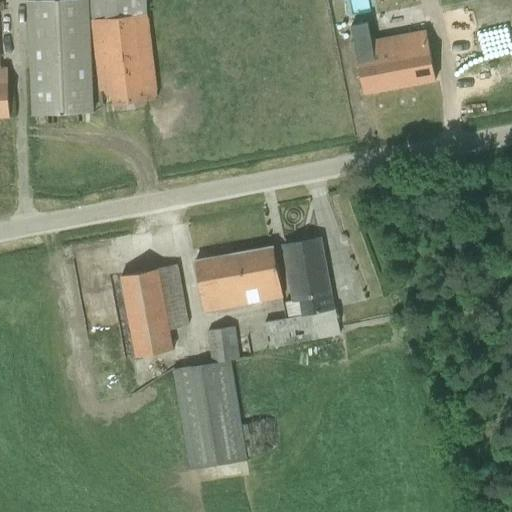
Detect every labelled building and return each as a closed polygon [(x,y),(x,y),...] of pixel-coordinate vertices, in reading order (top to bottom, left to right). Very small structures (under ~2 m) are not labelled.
[(102,104),(159,96),(150,16),(148,0),(28,0),(33,114),(95,111),(91,19),(93,18),(102,104)] [(334,0),(338,17),(365,11),(362,0),(334,0)] [(0,115),(10,116),(8,66),(1,67),(0,51),(0,11),(5,11),(4,2),(0,1),(0,115)] [(366,93),(435,79),(425,29),(356,41),(366,93)] [(289,317),(333,308),(320,237),(284,243),(292,299),(285,301),(289,317)] [(284,297),(274,246),(195,261),(205,311),(284,297)] [(189,325),(177,264),(122,275),(137,356),(175,349),(171,328),(189,325)] [(339,334),(333,308),(289,317),(264,322),(270,347),(339,334)] [(190,468),(247,459),(232,359),(251,355),(249,336),(238,339),(236,325),(208,330),(213,362),(174,369),(190,468)] [(322,362),(344,358),(341,343),(319,346),(322,362)]
